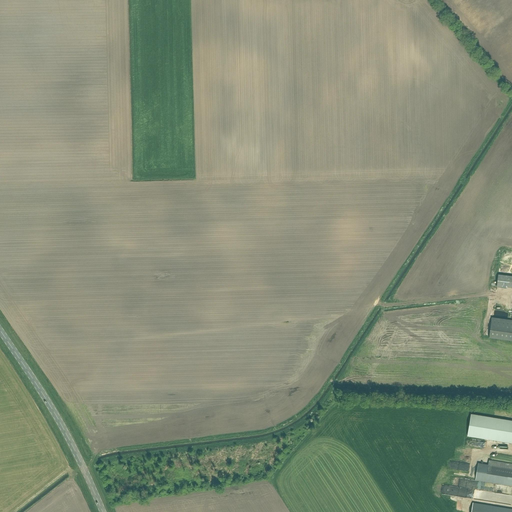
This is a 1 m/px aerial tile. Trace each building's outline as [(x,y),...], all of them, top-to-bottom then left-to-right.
[(511,276),(498,275),(497,285),(511,286),(511,276)] [(511,320),(492,318),(489,338),(511,341),(511,320)] [(511,421),(471,414),(467,436),(511,443),(511,421)] [(511,463),(489,460),(488,465),(478,463),(474,480),(511,486),(511,463)] [(474,494),(476,483),(460,480),(457,481),(457,484),(456,490),(456,498),(464,497),(465,493),(466,497),(467,498),(468,494),(474,494)] [(511,511),(511,509),(473,503),(471,511),(511,511)]
